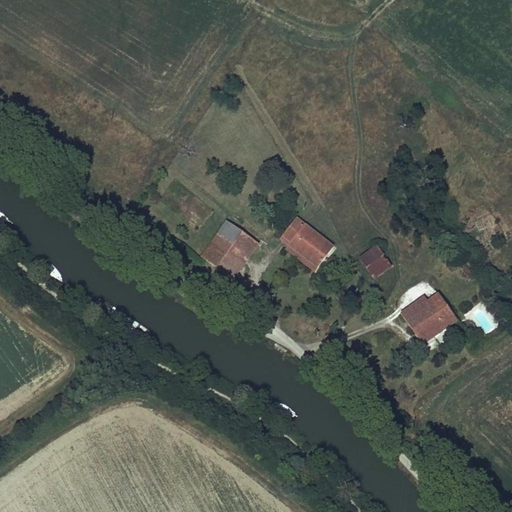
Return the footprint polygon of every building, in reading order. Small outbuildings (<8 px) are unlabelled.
[(286,251),(315,273),(335,247),(298,218),(280,241),(289,247),(286,251)] [(258,244),(228,222),(219,235),(249,257),(258,244)] [(249,257),(219,235),(203,256),(234,279),(249,257)] [(391,268),(376,246),(360,258),(374,279),(391,268)] [(475,276),(467,265),(462,269),(470,280),(475,276)] [(457,320),(440,295),(430,302),(428,303),(425,298),(402,314),(403,316),(424,344),(457,320)]
